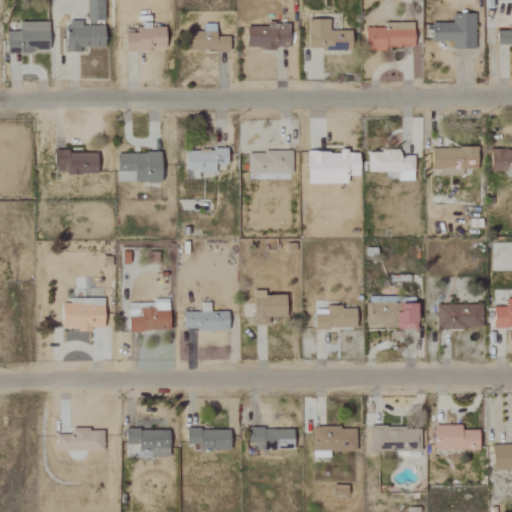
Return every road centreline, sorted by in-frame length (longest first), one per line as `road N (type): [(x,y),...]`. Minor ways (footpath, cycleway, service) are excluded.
road 1 (residential): [(0,103),(511,98)]
road 2 (residential): [(0,380),(511,377)]
